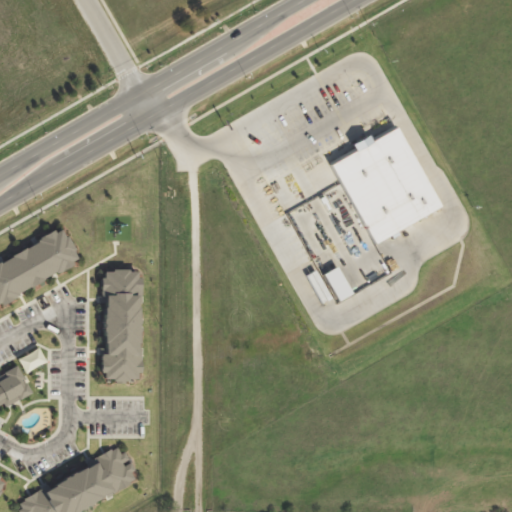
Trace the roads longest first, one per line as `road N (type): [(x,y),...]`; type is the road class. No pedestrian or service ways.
road 1 (primary): [(0,203),(352,0)]
road 2 (track): [(191,157),(197,421),(174,511)]
road 3 (primary): [(298,0),(0,173)]
